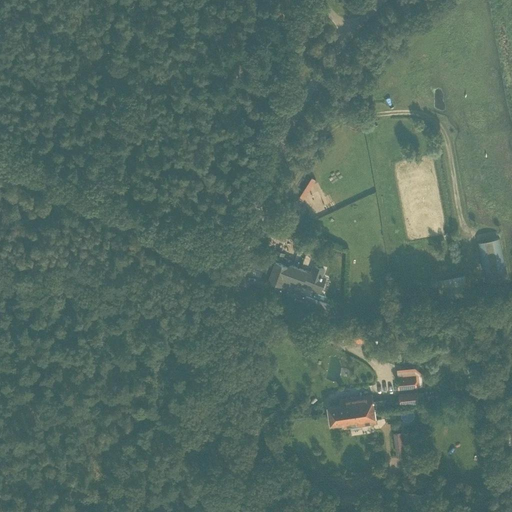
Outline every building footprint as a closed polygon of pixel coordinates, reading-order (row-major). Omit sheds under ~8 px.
[(294,231),(303,236),(308,227),(299,222),(294,231)] [(499,238),(478,242),(486,281),(507,277),(499,238)] [(254,253),(247,272),(259,276),(259,277),(280,284),(287,286),(289,280),(320,291),(325,276),(321,275),(324,267),(313,264),(310,271),(289,264),(291,260),(283,257),(281,262),(276,260),(273,259),(266,257),(266,258),(254,253)] [(464,294),(464,293),(461,276),(443,280),(447,298),(464,294)] [(305,295),(301,306),(325,314),(329,303),(305,295)] [(392,378),(393,389),(411,388),(410,377),(392,378)] [(418,390),(398,392),(399,403),(400,404),(419,402),(418,390)] [(425,391),(419,392),(420,402),(431,401),(431,396),(426,396),(425,391)] [(340,404),(328,406),(329,415),(374,409),(386,407),(385,401),(382,399),(373,401),(372,394),(339,399),(340,404)] [(376,423),(374,409),(329,415),(330,424),(343,422),(344,428),(376,423)] [(405,455),(402,431),(394,432),(397,456),(405,455)] [(404,491),(402,504),(416,506),(418,492),(404,491)] [(370,495),(355,495),(356,507),(370,507),(370,495)]
